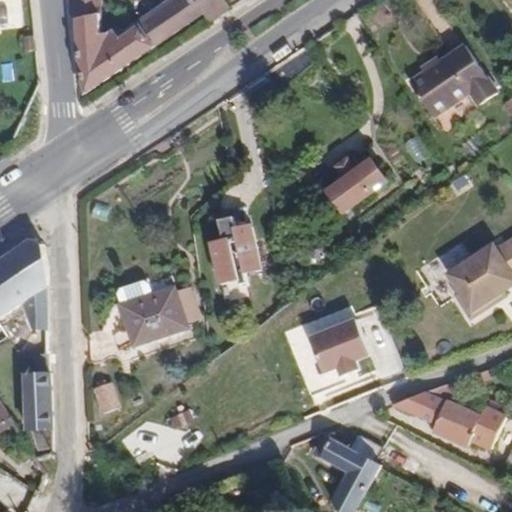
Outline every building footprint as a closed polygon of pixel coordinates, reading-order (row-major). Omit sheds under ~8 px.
[(86,95),(206,13),(213,22),(232,9),(229,5),(236,0),(176,0),(120,38),(117,39),(112,30),(111,31),(101,38),(98,0),(69,0),(71,17),(78,22),(80,65),(86,95)] [(120,38),(115,29),(112,30),(117,39),(120,38)] [(33,51),(32,36),(22,37),(23,52),(33,51)] [(499,94),(467,46),(412,84),(435,117),(472,93),(481,106),(499,94)] [(449,126),(479,108),(472,97),(442,116),(449,126)] [(346,213),(389,182),(373,160),(358,171),(349,159),(338,167),(347,179),(330,191),(346,213)] [(213,243),(222,285),(240,281),(241,284),(250,283),(248,274),(263,271),(252,225),(237,229),(235,217),(221,221),(226,240),(213,243)] [(50,331),(48,289),(50,288),(49,267),(45,245),(33,240),(0,262),(0,319),(25,304),(33,330),(50,331)] [(511,287),(511,271),(495,245),(445,277),(472,319),(496,304),(493,300),(505,293),(511,287)] [(154,296),(150,285),(146,283),(123,290),(120,295),(125,308),(150,300),(149,297),(154,296)] [(178,292),(188,325),(202,320),(191,288),(178,292)] [(154,296),(149,297),(150,300),(125,308),(123,309),(135,345),(189,328),(188,325),(178,292),(177,289),(154,296)] [(496,304),(507,297),(505,293),(493,300),(496,304)] [(362,318),(316,336),(331,372),(345,367),(348,376),(367,369),(363,358),(376,353),(362,318)] [(51,374),(51,356),(36,357),(37,374),(51,374)] [(474,386),(496,377),(493,369),(470,377),(474,386)] [(55,430),(53,374),(51,374),(37,374),(28,375),(29,430),(38,430),(55,430)] [(455,393),(474,386),(470,377),(454,382),(428,392),(448,402),(449,401),(454,403),(455,393)] [(120,409),(111,383),(97,389),(105,414),(120,409)] [(493,450),(508,417),(486,406),(482,415),(454,403),(449,401),(448,402),(428,392),(393,405),(437,426),(434,431),(469,447),(472,441),(493,450)] [(0,424),(11,417),(0,400),(0,424)] [(187,412),(183,403),(171,408),(175,417),(171,419),(176,430),(196,422),(190,411),(187,412)] [(0,432),(14,422),(11,417),(0,424),(0,432)] [(54,452),(55,430),(38,430),(39,452),(54,452)] [(340,511),(357,511),(383,466),(377,463),(354,450),(326,435),(322,440),(318,446),(314,454),(319,457),(323,459),(350,474),(333,503),(340,511)] [(362,437),(354,450),(377,463),(385,449),(362,437)]
